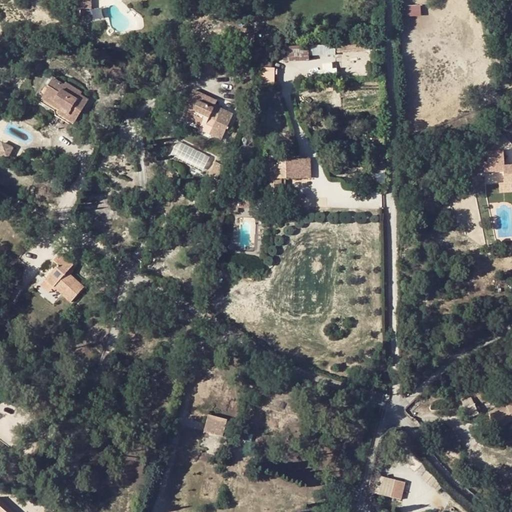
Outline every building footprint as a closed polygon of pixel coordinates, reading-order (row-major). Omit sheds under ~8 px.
[(93,9),(92,0),(73,0),(74,9),(93,9)] [(406,4),(406,15),(422,15),(422,4),(406,4)] [(321,54),(320,44),(308,45),(308,55),(321,54)] [(308,60),(308,55),(308,45),(283,46),(283,49),(283,57),(283,61),(308,60)] [(262,58),(274,57),(275,57),(275,49),(262,49),(262,58)] [(215,59),(206,59),(205,73),(214,74),(215,59)] [(265,67),(264,82),(275,83),(276,67),(265,67)] [(59,112),(75,122),(89,100),(80,95),(64,85),(52,78),(48,85),(53,89),(48,97),(63,106),(59,112)] [(64,85),(80,95),(82,91),(66,82),(64,85)] [(53,89),(48,85),(39,100),(54,109),(59,112),(63,106),(48,97),(53,89)] [(191,115),(189,119),(200,124),(205,115),(216,120),(210,133),(222,138),(233,114),(215,105),(217,101),(194,89),(183,111),(191,115)] [(55,114),(73,125),(75,122),(59,112),(54,109),(55,114)] [(0,142),(0,154),(8,159),(14,147),(1,140),(0,142)] [(279,158),(280,160),(280,165),(274,165),(265,165),(265,178),(278,178),(299,177),(308,177),(307,158),(279,158)] [(215,161),(209,175),(217,179),(218,177),(221,170),(223,165),(215,161)] [(278,188),(278,178),(265,178),(265,187),(278,188)] [(279,197),(280,187),(278,188),(265,187),(265,196),(279,197)] [(238,205),(238,197),(229,197),(229,206),(238,206),(238,205)] [(253,198),(238,197),(238,205),(238,206),(253,206),(253,198)] [(45,280),(53,287),(71,303),(84,287),(70,276),(66,272),(70,269),(73,265),(60,254),(54,261),(58,265),(45,280)] [(49,291),(53,287),(45,280),(41,284),(49,291)] [(0,300),(4,303),(12,291),(5,286),(0,293),(0,300)] [(497,427),(507,422),(504,417),(511,412),(511,397),(502,403),(503,405),(489,412),(497,427)] [(474,403),(463,408),(468,418),(479,413),(474,403)] [(227,419),(209,415),(204,431),(223,436),(227,419)] [(401,499),(406,482),(396,480),(391,496),(401,499)] [(43,505),(54,509),(56,503),(46,499),(43,505)]
